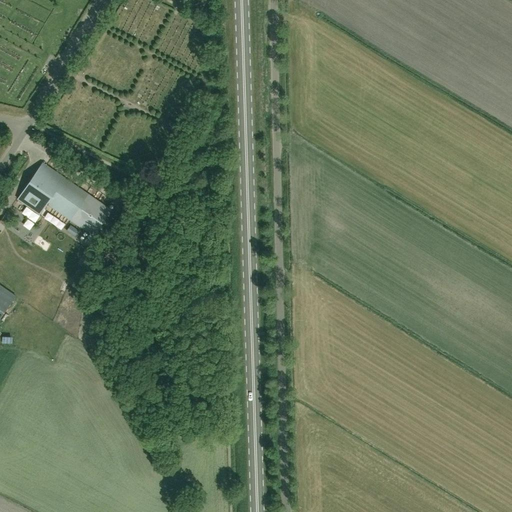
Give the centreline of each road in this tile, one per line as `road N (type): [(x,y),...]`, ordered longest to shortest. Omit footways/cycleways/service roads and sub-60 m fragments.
road 1 (primary): [(254,511),(238,0)]
road 2 (unclassified): [(290,511),(279,0)]
road 3 (unclassified): [(26,126),(109,0)]
